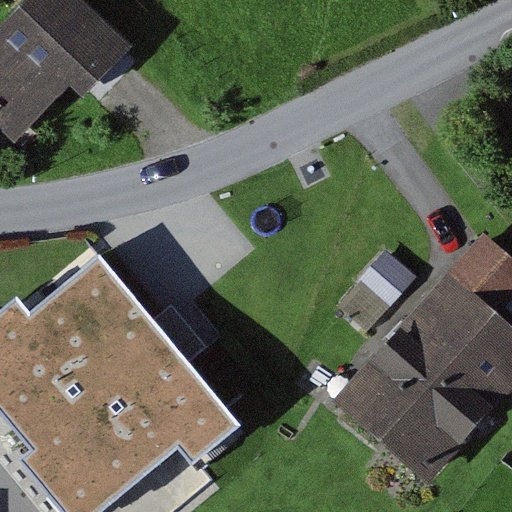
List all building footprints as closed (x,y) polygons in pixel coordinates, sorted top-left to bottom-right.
[(130,48),(79,0),(25,0),(0,27),(0,123),(19,141),(69,87),(82,99),(130,48)] [(511,259),(488,238),(454,275),(497,315),(511,298),(511,259)] [(414,278),(384,253),(337,308),(367,333),(414,278)] [(196,464),(242,425),(97,257),(27,316),(12,298),(0,308),(0,412),(31,449),(16,461),(59,511),(101,511),(180,445),(196,464)] [(511,327),(497,315),(454,275),(339,402),(426,481),(511,386),(511,327)]
